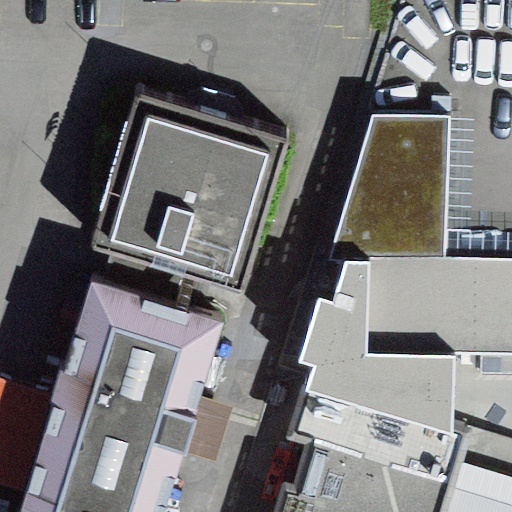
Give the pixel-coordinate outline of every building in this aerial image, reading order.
[(289,115),(139,70),(96,212),(118,218),(211,247),(246,257),(289,115)] [(456,103),(374,99),(327,242),(366,244),(363,333),(511,336),(511,241),(450,239),(456,103)] [(94,252),(13,511),(156,511),(225,291),(200,283),(211,247),(118,218),(107,255),(94,252)] [(45,385),(0,371),(0,478),(16,484),(45,385)] [(359,434),(310,419),(295,468),(283,465),(268,511),(511,511),(511,495),(454,478),(458,466),(399,447),(402,437),(362,424),(359,434)]
